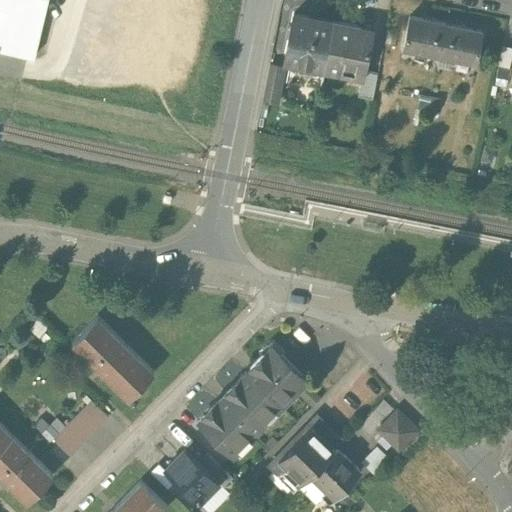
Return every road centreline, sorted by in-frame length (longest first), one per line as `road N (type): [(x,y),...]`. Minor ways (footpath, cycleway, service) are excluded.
road 1 (residential): [(292,291),(86,511)]
road 2 (residential): [(205,275),(264,0)]
road 3 (residential): [(0,236),(205,275)]
road 4 (residential): [(368,307),(368,330),(380,350),(480,466)]
road 5 (residential): [(368,307),(511,336)]
